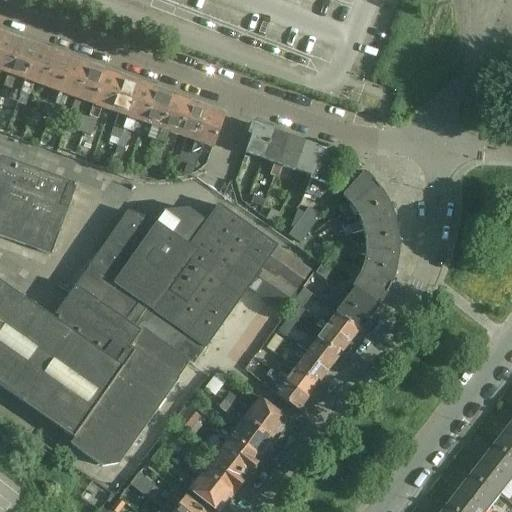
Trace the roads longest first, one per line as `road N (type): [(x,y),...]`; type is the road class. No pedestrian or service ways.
road 1 (residential): [(245,511),(423,281),(435,220),(428,148)]
road 2 (unclassified): [(339,135),(0,12)]
road 3 (residential): [(380,511),(511,343)]
